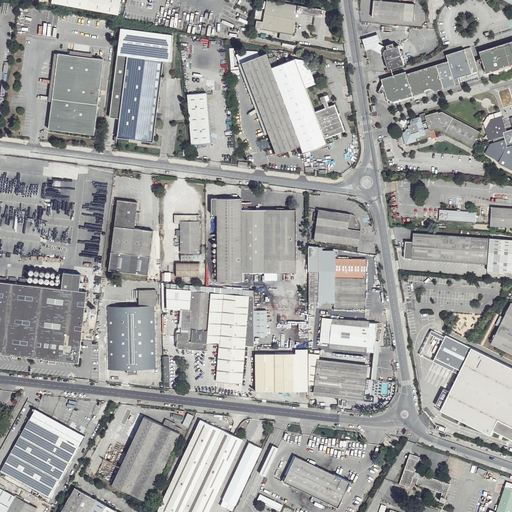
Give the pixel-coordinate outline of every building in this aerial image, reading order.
[(51,0),(51,2),(119,15),(121,0),(51,0)] [(280,32),(280,38),(293,40),(298,12),(322,16),(323,9),(275,0),(267,0),(264,21),(257,20),(256,27),(280,32)] [(416,2),(390,0),(374,0),(373,16),(414,19),(416,2)] [(173,35),(120,28),(117,55),(110,116),(119,119),(116,139),(153,143),(162,62),(171,64),(173,35)] [(380,38),(378,33),(371,35),(363,37),(366,49),(372,48),(382,53),(383,50),(389,67),(405,63),(398,42),(394,43),(393,40),(386,42),(386,44),(385,45),(379,42),(380,38)] [(511,39),(481,49),(482,57),(479,58),(480,62),(484,61),(485,67),(487,71),(511,63),(511,39)] [(447,53),(448,60),(406,72),(405,70),(381,77),(384,87),(380,87),(378,91),(383,92),(385,89),(388,97),(393,99),(425,91),(424,88),(430,86),(437,89),(460,83),(458,76),(478,71),(470,47),(447,53)] [(94,135),(96,124),(104,58),(95,57),(59,53),(50,128),(94,135)] [(307,87),(318,83),(310,60),(295,57),(271,67),(266,53),(242,62),(277,154),(301,145),(303,152),(327,143),(326,137),(345,130),(335,106),(329,107),(325,97),(321,98),(323,103),(324,103),(326,109),(316,112),(307,87)] [(187,93),(191,143),(211,142),(207,112),(206,92),(187,93)] [(440,111),(411,119),(406,128),(407,131),(404,132),(407,145),(434,136),(435,139),(439,137),(437,130),(442,128),(476,146),(477,144),(485,142),(484,138),(481,139),(480,138),(483,132),(444,111),(441,112),(440,111)] [(490,138),(495,137),(496,141),(492,142),(487,152),(500,159),(500,161),(511,167),(511,116),(511,117),(511,120),(511,128),(507,130),(503,115),(492,119),(487,127),(490,138)] [(216,196),(210,196),(210,212),(216,212),(216,280),(240,280),(242,270),(297,272),(296,208),(242,207),(241,196),(216,196)] [(138,200),(118,198),(110,270),(149,274),(155,229),(135,227),(138,200)] [(511,207),(491,206),(490,225),(511,226),(511,207)] [(476,212),(441,208),(440,219),(476,222),(476,212)] [(346,212),(317,209),(313,238),(314,240),(326,243),(327,240),(358,245),(361,227),(360,224),(358,220),(355,216),(351,213),(346,212)] [(199,214),(174,214),(174,223),(180,223),(180,253),(199,252),(199,214)] [(488,237),(413,231),(412,240),(405,240),(404,258),(487,264),(488,237)] [(511,238),(490,236),(488,271),(511,271),(511,238)] [(322,245),(307,244),(308,302),(335,301),(335,297),(336,257),(335,248),(322,249),(322,245)] [(366,309),(366,258),(336,257),(334,307),(366,309)] [(199,262),(175,262),(175,277),(199,277),(199,262)] [(79,362),(83,326),(88,290),(80,289),(81,272),(64,270),(62,287),(0,280),(0,353),(50,359),(79,362)] [(164,272),(162,272),(162,281),(173,280),(173,272),(171,272),(170,271),(164,271),(164,272)] [(253,290),(166,283),(166,308),(180,309),(179,328),(181,329),(181,332),(177,332),(176,347),(207,349),(207,342),(218,344),(216,381),(243,383),(245,345),(254,345),(254,336),(267,336),(267,309),(254,309),(254,296),(253,290)] [(106,306),(109,368),(127,367),(128,372),(138,371),(138,367),(155,366),(152,306),(156,306),(155,289),(138,289),(139,304),(106,306)] [(511,302),(491,342),(511,352),(511,302)] [(367,363),(319,357),(317,358),(312,394),(363,399),(372,399),(373,379),(376,379),(380,340),(375,339),(375,338),(379,338),(380,322),(376,322),(376,321),(369,321),(369,319),(339,318),(322,316),(319,343),(328,344),(329,347),(372,352),(371,366),(367,365),(367,363)] [(469,333),(472,326),(465,322),(462,330),(469,333)] [(444,341),(445,338),(432,331),(430,334),(444,341)] [(452,389),(441,409),(490,434),(494,429),(511,437),(511,366),(473,348),(447,335),(445,338),(444,341),(434,361),(453,370),(456,366),(460,369),(452,389)] [(307,348),(294,348),(295,352),(254,352),(254,391),(308,391),(308,383),(314,385),(317,358),(319,357),(319,354),(308,352),(307,348)] [(91,370),(90,379),(99,380),(100,371),(91,370)] [(86,435),(36,408),(1,470),(51,498),(86,435)] [(193,414),(187,412),(182,424),(188,426),(193,414)] [(180,432),(142,415),(110,484),(147,501),(180,432)] [(208,511),(243,439),(201,420),(157,511),(208,511)] [(262,447),(249,441),(220,503),(232,510),(235,505),(262,447)] [(272,445),(259,473),(265,475),(278,447),(272,445)] [(420,456),(409,453),(400,483),(409,486),(411,481),(442,493),(442,495),(440,495),(438,500),(444,501),(449,483),(415,471),(420,456)] [(349,481),(295,455),(282,480),(337,506),(349,481)] [(490,472),(472,466),(468,479),(486,485),(490,472)] [(511,511),(511,482),(507,481),(497,511),(511,511)] [(35,511),(39,507),(0,485),(0,511),(35,511)] [(122,511),(75,486),(60,511),(122,511)] [(260,493),(257,500),(279,511),(282,504),(260,493)]
